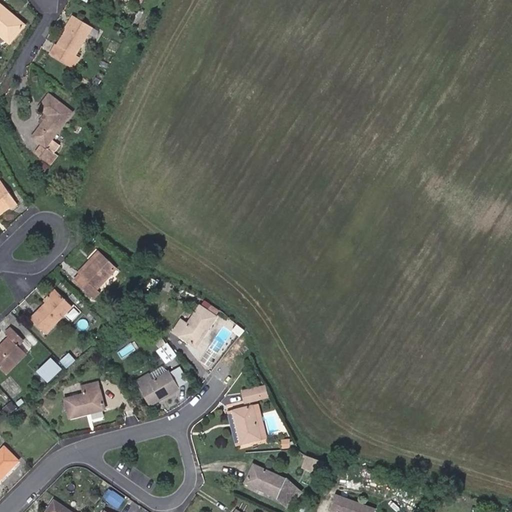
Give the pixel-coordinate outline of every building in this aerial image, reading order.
[(25,25),(0,4),(0,35),(10,43),(25,25)] [(75,17),(58,44),(53,52),(76,66),(81,58),(75,55),(92,27),(75,17)] [(96,77),(92,83),(97,86),(101,80),(96,77)] [(73,112),(49,94),(39,108),(48,116),(32,137),(42,145),(36,152),(48,161),(52,154),(45,149),(73,112)] [(55,139),(50,146),(58,152),(63,146),(55,139)] [(0,214),(10,207),(12,210),(19,205),(1,178),(0,178),(0,214)] [(77,271),(80,275),(101,253),(97,250),(77,271)] [(80,275),(75,280),(95,299),(100,293),(96,289),(117,268),(101,253),(80,275)] [(44,300),(46,302),(57,291),(55,289),(44,300)] [(57,291),(46,302),(30,318),(45,333),(72,306),(57,291)] [(72,292),(68,296),(75,303),(80,299),(72,292)] [(72,319),(81,312),(76,306),(67,314),(72,319)] [(215,317),(200,306),(188,324),(182,319),(174,331),(196,345),(215,317)] [(24,340),(11,327),(6,333),(9,337),(0,345),(0,367),(6,374),(26,354),(19,346),(24,340)] [(168,362),(177,355),(168,343),(159,350),(168,362)] [(60,361),(67,368),(75,360),(68,352),(60,361)] [(51,358),(37,371),(47,382),(61,369),(51,358)] [(137,380),(151,403),(178,388),(168,371),(153,380),(148,374),(137,380)] [(98,382),(82,386),(84,393),(65,399),(70,417),(104,408),(98,382)] [(267,396),(264,386),(257,388),(259,398),(267,396)] [(257,388),(244,391),(246,401),(259,398),(257,388)] [(17,407),(10,400),(5,405),(11,412),(17,407)] [(267,436),(258,404),(252,406),(260,438),(267,436)] [(252,406),(233,411),(241,443),(260,438),(252,406)] [(241,443),(233,411),(228,412),(237,444),(241,443)] [(0,478),(19,460),(5,446),(0,451),(0,478)] [(310,469),(314,457),(307,455),(303,466),(310,469)] [(310,469),(320,472),(324,461),(314,457),(310,469)] [(286,479),(253,464),(245,482),(278,497),(288,506),(301,492),(286,479)] [(121,506),(125,497),(111,490),(107,500),(121,506)] [(100,497),(94,492),(90,498),(96,503),(100,497)] [(373,511),(336,498),(331,511),(333,511),(373,511)] [(70,511),(55,501),(47,511),(70,511)]
